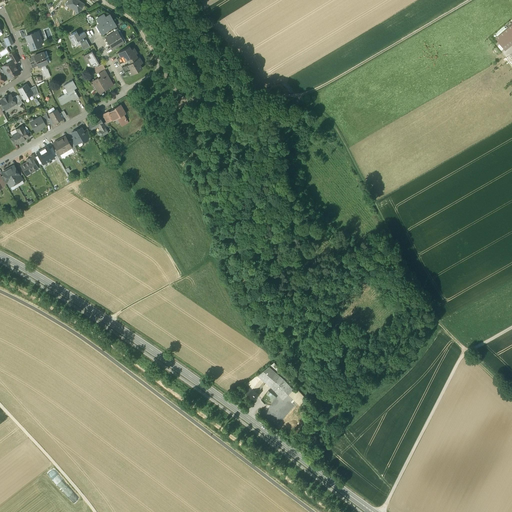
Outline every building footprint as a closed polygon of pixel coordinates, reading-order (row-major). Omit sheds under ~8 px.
[(68,0),(66,4),(75,10),(76,8),(79,10),(83,3),(78,0),(68,0)] [(103,14),(98,17),(101,22),(101,23),(98,25),(101,30),(104,28),(105,30),(114,24),(110,18),(109,19),(107,16),(105,17),(103,14)] [(502,50),(511,42),(511,23),(493,38),(502,50)] [(25,29),(19,31),(22,38),(25,36),(27,35),(25,29)] [(78,34),(76,30),(71,33),(73,35),(70,37),(73,42),(75,41),(77,44),(80,42),(84,40),(84,39),(82,37),(86,35),(84,31),(78,34)] [(117,30),(105,37),(112,48),(123,41),(117,30)] [(27,35),(25,36),(30,49),(41,44),(40,40),(41,40),(39,35),(38,36),(36,31),(27,35)] [(7,45),(13,43),(10,36),(4,39),(7,45)] [(84,40),(80,42),(83,49),(89,45),(86,38),(84,39),(84,40)] [(128,45),(117,52),(119,56),(122,54),(125,60),(126,59),(128,63),(127,63),(130,69),(128,70),(130,74),(141,68),(139,64),(143,62),(142,62),(139,57),(139,56),(138,57),(135,54),(137,53),(136,53),(133,47),(134,47),(130,49),(128,45)] [(93,49),(89,52),(91,54),(84,57),(87,62),(89,61),(92,66),(100,61),(93,49)] [(14,51),(9,54),(12,60),(14,63),(19,60),(14,51)] [(41,52),(34,55),(34,56),(36,60),(37,60),(37,61),(36,62),(38,66),(42,65),(42,64),(44,64),(48,63),(46,58),(45,58),(45,57),(45,56),(43,57),(41,52)] [(119,56),(116,58),(117,58),(119,62),(119,63),(125,60),(122,54),(119,56)] [(14,63),(12,60),(7,63),(8,65),(3,68),(9,78),(14,75),(19,72),(14,63)] [(127,63),(121,67),(122,67),(124,71),(124,72),(128,70),(130,69),(127,63)] [(104,68),(98,72),(100,76),(102,78),(107,75),(108,74),(104,68)] [(107,75),(102,78),(100,76),(98,77),(98,76),(91,80),(93,79),(98,86),(96,87),(99,93),(101,92),(102,92),(103,91),(105,90),(105,89),(113,84),(113,83),(112,84),(107,75)] [(72,80),(63,85),(67,92),(57,97),(61,104),(74,97),(72,93),(75,91),(74,88),(76,87),(72,80)] [(26,84),(18,89),(24,99),(26,97),(28,98),(29,97),(30,95),(32,94),(29,89),(26,84)] [(35,85),(29,89),(32,94),(33,96),(38,93),(35,85)] [(6,95),(3,97),(3,98),(0,100),(2,104),(5,109),(15,103),(16,103),(12,98),(10,94),(7,96),(6,95)] [(18,95),(12,98),(16,103),(15,103),(17,106),(22,102),(18,95)] [(108,112),(111,118),(112,119),(117,116),(120,122),(125,119),(125,121),(126,120),(122,113),(124,112),(119,104),(115,107),(115,108),(108,112)] [(61,118),(56,109),(49,113),(51,116),(55,122),(61,118)] [(107,111),(102,114),(106,121),(111,118),(108,112),(107,111)] [(46,113),(43,115),(43,116),(41,117),(46,124),(50,122),(48,118),(46,113)] [(41,116),(29,123),(35,132),(39,130),(38,128),(46,124),(41,117),(41,116)] [(99,116),(87,123),(91,130),(92,129),(99,125),(100,129),(99,129),(99,130),(98,131),(98,132),(99,133),(99,134),(101,134),(102,134),(108,131),(103,122),(99,116)] [(29,137),(22,126),(18,128),(19,132),(16,133),(15,133),(13,134),(13,136),(14,137),(17,143),(29,137)] [(83,131),(82,127),(78,129),(77,128),(75,130),(71,132),(73,136),(76,142),(77,141),(82,139),(82,140),(85,140),(88,139),(83,131)] [(69,142),(65,136),(59,139),(65,150),(71,147),(69,142)] [(65,150),(59,139),(53,143),(57,149),(60,154),(65,150)] [(48,146),(42,149),(48,160),(54,157),(54,156),(49,148),(48,146)] [(42,149),(36,152),(38,155),(42,163),(43,163),(48,160),(42,149)] [(31,157),(27,159),(28,161),(21,165),(25,173),(29,170),(29,171),(32,169),(33,170),(38,167),(34,161),(31,157)] [(14,166),(13,166),(11,167),(11,168),(8,169),(16,182),(22,179),(15,168),(14,166)] [(16,182),(8,169),(6,171),(5,170),(3,171),(3,173),(3,174),(8,182),(10,186),(16,182)] [(286,376),(274,362),(270,366),(284,378),(286,376)] [(270,366),(258,375),(264,380),(275,389),(283,398),(294,389),(284,378),(270,366)] [(264,380),(258,375),(253,379),(256,381),(260,385),(264,380)] [(260,385),(256,381),(252,386),(253,387),(256,390),(260,385)] [(248,386),(244,391),(247,393),(253,387),(252,386),(249,384),(248,386)] [(253,387),(247,393),(254,399),(260,393),(256,390),(253,387)]
